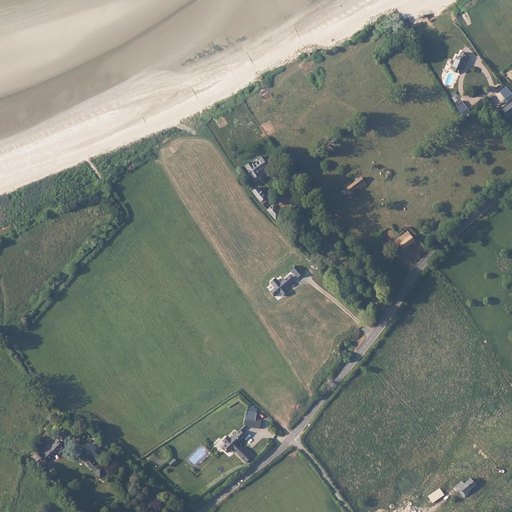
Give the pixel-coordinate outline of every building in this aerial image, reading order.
[(309,53),(305,55),(307,60),(300,64),(306,76),(318,69),(313,59),(315,58),(313,53),(310,55),(309,53)] [(460,57),(458,56),(452,68),(461,73),(467,60),(468,60),(470,57),(462,53),(460,57)] [(265,77),(258,81),(260,86),(261,88),(269,85),(265,77)] [(511,98),(511,94),(506,87),(500,92),(508,102),(511,98)] [(469,111),(462,102),(457,105),(464,115),(469,111)] [(255,166),(264,160),(262,157),(253,163),(255,166)] [(264,160),(255,166),(253,163),(247,167),(255,180),(261,176),(259,172),(268,167),(264,160)] [(366,184),(361,178),(347,188),(352,195),(355,193),(353,190),(358,186),(360,189),(366,184)] [(257,189),(252,193),(262,205),(267,202),(257,189)] [(279,217),(271,207),(267,210),(275,220),(279,217)] [(415,241),(408,232),(400,238),(403,242),(399,245),(403,249),(415,241)] [(382,240),(377,233),(372,237),(375,239),(373,240),(377,244),(382,240)] [(295,277),(296,279),(302,273),(296,266),(290,272),(294,276),(295,277)] [(274,289),(269,293),(274,297),(279,292),(283,297),(286,294),(283,289),(290,283),(286,279),(279,284),(275,280),(273,280),(270,283),(270,284),(274,289)] [(261,421),(250,419),(248,427),(260,429),(261,421)] [(36,430),(40,433),(48,424),(44,421),(36,430)] [(244,426),(237,432),(242,438),(245,435),(241,431),(247,426),(244,426)] [(222,446),(227,452),(233,446),(236,450),(234,451),(245,462),(250,457),(240,446),(238,447),(235,444),(242,438),(237,432),(230,439),(229,437),(226,437),(224,439),(224,441),(225,443),(222,446)] [(35,467),(40,462),(39,461),(41,459),(42,459),(49,451),(52,454),(58,447),(56,445),(55,444),(54,444),(57,441),(54,437),(51,440),(49,441),(47,439),(46,439),(44,437),(42,435),(41,435),(42,436),(36,442),(38,445),(28,455),(29,455),(32,459),(30,461),(30,462),(35,467)] [(88,435),(84,441),(88,445),(93,439),(88,435)] [(88,471),(92,466),(74,449),(70,454),(88,471)] [(475,485),(470,479),(463,485),(461,482),(454,488),(456,491),(457,491),(459,493),(463,490),(465,493),(468,491),(475,485)] [(443,495),(440,489),(428,496),(432,502),(443,495)] [(470,492),(468,491),(465,493),(463,490),(459,493),(463,498),(470,492)]
